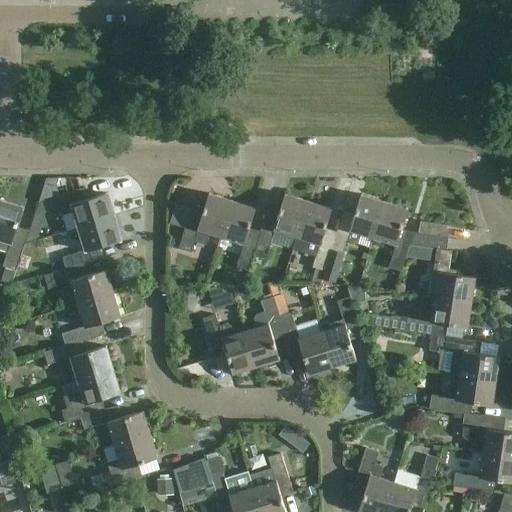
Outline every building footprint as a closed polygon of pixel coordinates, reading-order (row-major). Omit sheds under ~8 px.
[(74,212),(79,228),(115,217),(108,193),(83,200),(80,190),(85,189),(85,187),(45,200),(49,212),(61,209),(63,215),(74,212)] [(210,233),(222,236),(233,201),(209,193),(202,217),(191,214),(193,209),(192,208),(179,248),(192,252),(195,241),(207,244),(210,233)] [(267,210),(259,236),(260,236),(256,249),(268,253),(272,241),(294,248),(297,237),(309,201),(286,194),(278,218),(267,215),(269,210),(267,210)] [(374,238),(385,202),(362,194),(354,219),(344,215),(345,211),(344,210),(336,236),(332,250),(333,250),(344,254),(348,242),(357,245),(360,233),(374,238)] [(332,209),(331,208),(333,203),(317,198),(315,203),(309,201),(297,237),(308,240),(304,252),(316,256),(313,267),(326,271),(333,250),(332,250),(336,236),(325,232),(332,209)] [(0,199),(0,238),(11,243),(4,265),(17,269),(30,230),(28,230),(27,235),(16,231),(24,207),(0,199)] [(257,208),(233,201),(222,236),(244,244),(236,267),(249,271),(256,249),(260,236),(259,236),(249,232),(257,208)] [(412,237),(401,234),(409,209),(385,202),(374,238),(397,245),(389,268),(401,272),(410,244),(412,237)] [(36,210),(27,241),(37,238),(45,213),(36,210)] [(122,241),(115,217),(79,228),(86,250),(63,257),(67,269),(67,270),(79,266),(80,267),(106,258),(106,257),(101,258),(98,248),(122,241)] [(476,277),(449,273),(453,250),(447,249),(451,226),(421,221),(419,233),(414,232),(412,237),(410,244),(437,248),(429,296),(435,297),(472,302),(476,277)] [(83,277),(80,267),(79,266),(67,270),(67,269),(45,276),(49,289),(72,282),(79,304),(114,294),(107,270),(83,277)] [(121,317),(114,294),(79,304),(86,327),(63,334),(67,346),(80,342),(80,343),(106,335),(106,334),(100,335),(97,325),(121,317)] [(310,375),(333,367),(322,331),(317,318),(296,325),(291,311),(289,312),(283,294),(274,297),(284,332),(283,332),(292,359),(293,359),(292,354),(302,351),(310,375)] [(246,331),(257,366),(281,359),(273,335),(283,332),(284,332),(274,297),(261,301),(264,311),(256,313),(254,317),(256,323),(244,327),(246,331)] [(468,328),(472,302),(435,297),(431,322),(407,319),(405,332),(441,338),(441,335),(443,324),(468,328)] [(322,331),(333,367),(357,360),(350,336),(360,333),(362,337),(363,337),(350,298),(338,301),(345,324),(322,331)] [(233,374),(257,366),(246,331),(234,334),(231,326),(227,323),(220,326),(216,315),(204,319),(216,358),(218,358),(216,352),(226,349),(233,374)] [(460,376),(497,381),(501,357),(476,353),(477,342),(482,342),(441,335),(441,338),(439,349),(448,350),(443,353),(441,367),(445,372),(460,374),(460,376)] [(83,354),(80,343),(80,342),(67,346),(45,352),(49,365),(59,362),(66,383),(79,379),(79,381),(114,370),(107,346),(83,354)] [(122,394),(114,370),(79,381),(82,390),(64,396),(68,409),(63,410),(67,424),(82,419),(82,418),(101,412),(101,411),(98,401),(122,394)] [(460,376),(456,400),(433,396),(431,410),(464,414),(465,413),(467,414),(467,413),(469,402),(494,405),(497,381),(460,376)] [(121,405),(101,411),(101,412),(82,418),(82,419),(86,431),(96,428),(98,435),(111,431),(116,446),(151,435),(144,411),(120,419),(116,409),(122,407),(121,405)] [(484,453),(511,457),(511,432),(499,430),(501,419),(506,420),(506,418),(467,413),(467,414),(465,413),(464,414),(461,435),(465,439),(479,441),(481,438),(486,439),(484,453)] [(6,423),(0,424),(0,437),(10,435),(6,423)] [(158,458),(151,435),(116,446),(120,458),(107,462),(110,472),(99,475),(103,488),(142,476),(142,475),(138,476),(134,466),(158,458)] [(356,483),(367,486),(360,510),(365,511),(385,511),(395,482),(380,478),(384,465),(375,463),(379,451),(366,447),(353,487),(355,488),(356,483)] [(491,491),(492,479),(511,481),(511,457),(484,453),(480,477),(456,474),(454,487),(495,493),(496,491),(491,491)] [(254,487),(261,511),(287,511),(281,492),(292,489),(293,493),(295,493),(283,454),(269,458),(272,467),(264,470),(265,484),(254,487)] [(222,511),(224,511),(223,510),(234,507),(235,511),(261,511),(254,487),(249,470),(226,477),(220,456),(207,460),(222,511)] [(424,467),(417,489),(395,482),(385,511),(411,511),(415,502),(425,505),(424,509),(425,510),(437,471),(424,467)]
